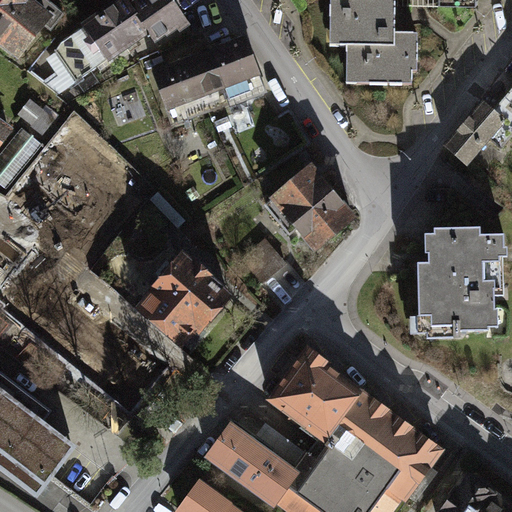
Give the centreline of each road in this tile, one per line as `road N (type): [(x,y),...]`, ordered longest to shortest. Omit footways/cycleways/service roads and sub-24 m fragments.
road 1 (residential): [(130,511),(300,311)]
road 2 (residential): [(511,464),(300,311)]
road 3 (residential): [(234,0),(384,207)]
road 4 (residential): [(511,42),(384,207)]
road 5 (residential): [(384,207),(300,311)]
